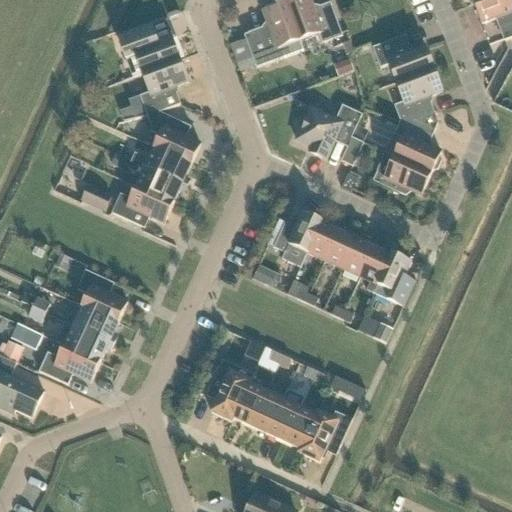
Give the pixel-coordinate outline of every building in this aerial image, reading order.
[(309,0),(302,0),(286,6),(300,44),(319,37),(323,46),(343,38),(331,6),(314,12),(309,0)] [(508,0),(486,0),(476,4),(483,24),(497,19),(506,41),(511,38),(511,2),(510,3),(508,0)] [(304,53),(300,44),(286,6),(264,14),(269,29),(245,38),(246,41),(232,46),(238,66),(253,60),(257,70),(304,53)] [(136,58),(143,76),(181,62),(180,60),(184,58),(178,41),(173,42),(172,40),(158,45),(152,28),(119,40),(127,61),(136,58)] [(390,67),(397,86),(435,72),(426,49),(412,55),(406,38),(373,50),(381,71),(390,67)] [(189,85),(181,62),(143,76),(150,95),(141,99),(148,119),(159,114),(160,115),(181,107),(175,90),(189,85)] [(351,63),(339,67),(342,77),(354,72),(351,63)] [(443,94),(435,72),(397,86),(404,105),(395,108),(401,124),(416,123),(435,116),(429,100),(443,94)] [(348,150),(352,140),(363,117),(343,108),(336,123),(312,111),(307,122),(299,125),(302,132),(297,143),(312,150),(310,155),(327,162),(335,144),(348,150)] [(132,110),(121,114),(125,124),(136,121),(132,110)] [(192,129),(160,115),(159,114),(148,119),(152,130),(150,134),(161,139),(156,150),(192,167),(201,147),(187,140),(192,129)] [(395,160),(432,177),(433,173),(438,172),(442,163),(440,158),(442,155),(428,149),(438,126),(435,116),(416,123),(401,124),(387,154),(396,158),(395,160)] [(366,143),(371,133),(360,128),(356,139),(366,143)] [(352,140),(348,150),(341,164),(353,170),(364,146),(352,140)] [(186,181),(192,167),(156,150),(150,162),(136,156),(132,163),(188,189),(190,183),(186,181)] [(117,156),(112,167),(127,174),(129,171),(132,163),(117,156)] [(432,177),(395,160),(387,178),(378,174),(373,184),(405,198),(408,192),(422,198),(432,177)] [(185,195),(188,189),(132,163),(129,171),(143,178),(138,190),(174,207),(180,193),(185,195)] [(90,189),(83,205),(107,216),(114,200),(90,189)] [(174,207),(138,190),(132,202),(121,197),(113,216),(145,231),(150,220),(165,227),(174,207)] [(308,256),(322,224),(304,215),(297,230),(286,225),(275,250),(291,258),(295,250),(308,256)] [(281,222),(269,248),(275,250),(286,225),(281,222)] [(340,232),(322,224),(308,256),(325,264),(340,232)] [(343,272),(358,240),(340,232),(325,264),(343,272)] [(376,248),(358,240),(343,272),(361,280),(376,248)] [(376,248),(361,280),(379,288),(394,256),(376,248)] [(379,288),(375,296),(405,310),(416,284),(405,279),(412,265),(394,256),(379,288)] [(69,275),(74,262),(62,257),(56,270),(69,275)] [(260,269),(254,282),(276,292),(282,279),(260,269)] [(89,297),(83,309),(119,326),(129,306),(111,297),(116,286),(87,273),(78,292),(89,297)] [(306,306),(310,297),(301,293),(297,301),(306,306)] [(319,301),(310,297),(306,306),(316,310),(319,301)] [(39,300),(34,310),(48,316),(52,306),(39,300)] [(113,339),(119,326),(83,309),(74,328),(115,347),(118,341),(113,339)] [(342,322),(345,313),(336,309),(332,317),(342,322)] [(43,326),(48,316),(34,310),(30,320),(43,326)] [(355,318),(345,313),(342,322),(351,326),(355,318)] [(115,347),(74,328),(66,325),(58,345),(65,348),(101,365),(107,352),(112,354),(115,347)] [(20,327),(13,341),(37,352),(44,338),(20,327)] [(377,341),(387,346),(394,332),(383,327),(377,341)] [(18,366),(25,351),(10,344),(3,359),(18,366)] [(92,385),(101,365),(65,348),(59,360),(49,355),(40,375),(69,388),(74,377),(92,385)] [(270,363),(280,367),(284,358),(274,354),(270,363)] [(0,358),(0,405),(1,406),(0,409),(0,410),(15,418),(17,413),(33,421),(45,394),(12,379),(18,366),(0,358)] [(284,358),(280,367),(289,371),(293,363),(284,358)] [(234,421),(251,387),(252,384),(238,377),(241,370),(224,362),(208,396),(219,401),(212,416),(233,425),(235,422),(234,421)] [(314,383),(318,374),(309,370),(305,379),(314,383)] [(328,379),(318,374),(314,383),(324,388),(328,379)] [(347,385),(336,380),(331,391),(342,396),(347,385)] [(267,394),(251,387),(234,421),(250,430),(267,394)] [(267,437),(284,402),(267,394),(250,430),(267,437)] [(301,410),(284,402),(267,437),(285,445),(301,410)] [(317,417),(301,410),(285,445),(300,453),(301,452),(318,418),(317,417)] [(301,452),(300,453),(301,453),(300,456),(321,465),(327,451),(338,456),(354,422),(336,414),(333,421),(319,415),(317,417),(318,418),(301,452)] [(289,511),(257,497),(249,511),(289,511)]
